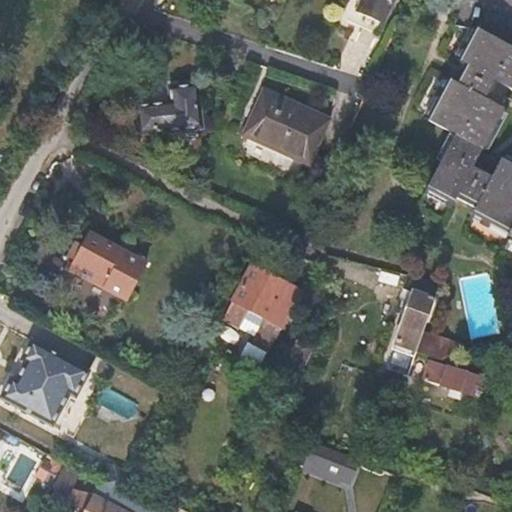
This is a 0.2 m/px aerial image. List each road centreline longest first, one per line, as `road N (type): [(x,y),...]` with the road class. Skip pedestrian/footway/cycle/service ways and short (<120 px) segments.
road 1 (unknown): [(61,137),(330,268)]
road 2 (residential): [(0,253),(132,14)]
road 3 (residential): [(132,14),(362,92)]
